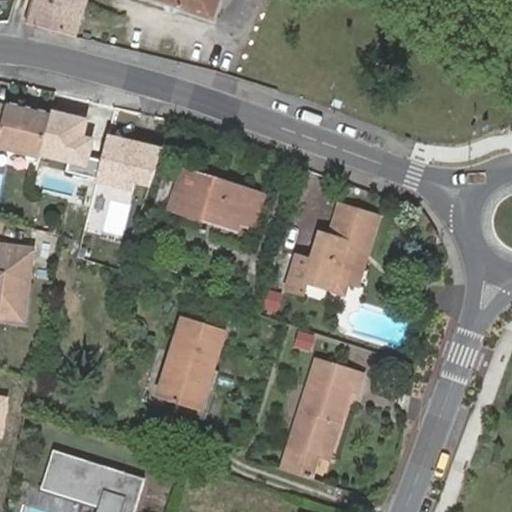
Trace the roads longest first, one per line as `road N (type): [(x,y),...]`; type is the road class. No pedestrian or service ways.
road 1 (residential): [(0,48),(170,88),(473,195)]
road 2 (residential): [(495,268),(406,511)]
